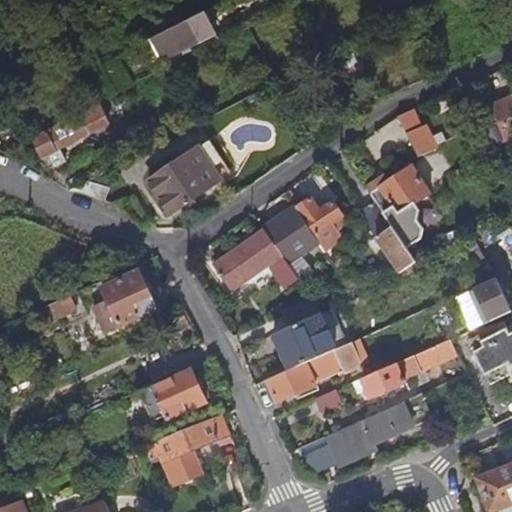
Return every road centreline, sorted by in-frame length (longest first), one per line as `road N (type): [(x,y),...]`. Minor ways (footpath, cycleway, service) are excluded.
road 1 (residential): [(169,251),(392,105),(511,50)]
road 2 (residential): [(286,511),(236,380),(169,251)]
road 3 (residential): [(0,179),(169,251)]
road 4 (residential): [(296,511),(396,476),(424,476),(442,511)]
